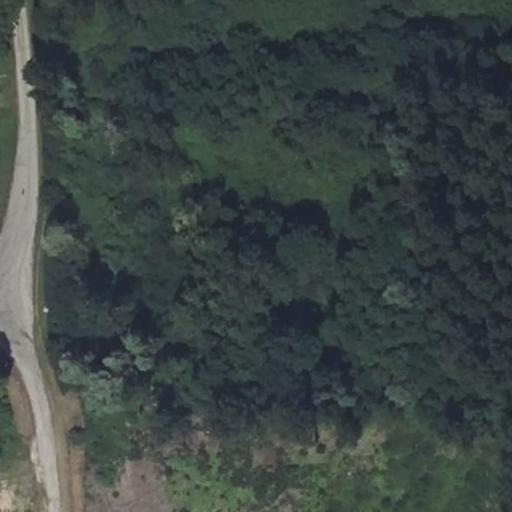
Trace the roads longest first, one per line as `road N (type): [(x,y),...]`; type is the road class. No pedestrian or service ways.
road 1 (unclassified): [(15,0),(29,181),(0,285)]
road 2 (track): [(3,283),(38,393),(51,511)]
